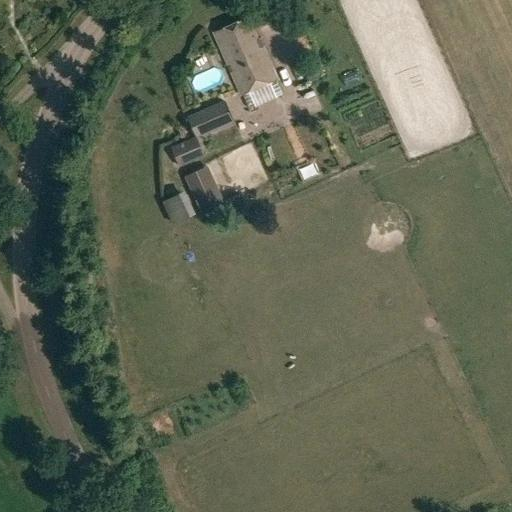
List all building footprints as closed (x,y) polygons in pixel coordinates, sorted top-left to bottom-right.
[(217,42),(242,97),(277,82),(263,49),(259,50),(246,21),(222,31),(225,38),(217,42)] [(234,120),(224,99),(186,115),(195,137),(234,120)] [(180,167),(206,156),(198,137),(172,148),(180,167)] [(228,203),(211,164),(190,173),(207,212),(228,203)] [(163,201),(173,224),(190,217),(180,194),(163,201)]
